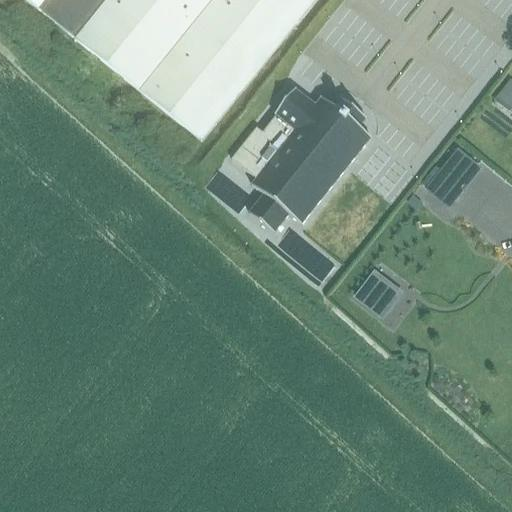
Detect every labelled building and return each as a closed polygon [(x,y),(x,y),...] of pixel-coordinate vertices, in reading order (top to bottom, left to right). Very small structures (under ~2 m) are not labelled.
[(22,0),(202,143),(317,0),(22,0)] [(511,116),(511,92),(500,107),(511,116)] [(257,131),(232,163),(257,183),(252,189),(265,199),(250,217),(274,237),(289,219),(301,228),(372,141),(359,131),(367,122),(354,112),(342,102),(335,111),(322,101),(316,109),(295,93),(276,117),(277,119),(263,136),(257,131)] [(458,154),(428,192),(449,209),(480,171),(458,154)] [(412,198),(406,205),(415,213),(421,205),(412,198)] [(375,276),(356,301),(382,321),(401,296),(375,276)]
